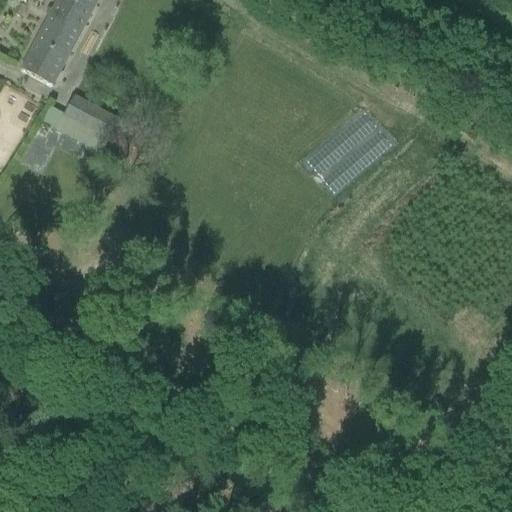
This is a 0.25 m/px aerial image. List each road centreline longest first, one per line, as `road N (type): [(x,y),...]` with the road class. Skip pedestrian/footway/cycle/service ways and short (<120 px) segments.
road 1 (unclassified): [(0,315),(257,466)]
road 2 (unclassified): [(511,65),(397,0)]
